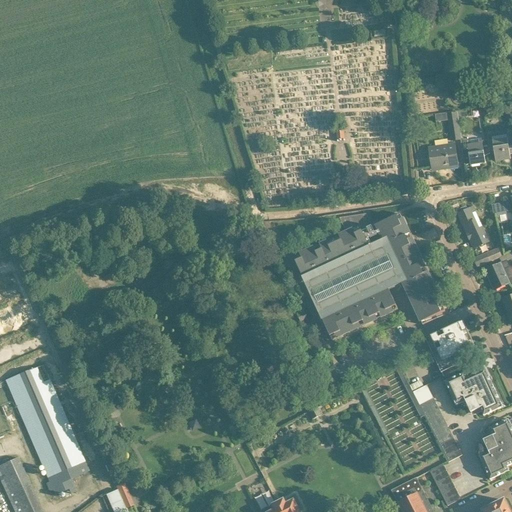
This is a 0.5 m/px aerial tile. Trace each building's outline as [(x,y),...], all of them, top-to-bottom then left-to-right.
[(460,140),(460,139),(458,123),(456,112),(447,113),(452,141),(460,140)] [(509,146),(511,145),(511,134),(492,137),(496,162),(511,159),(509,146)] [(460,139),(460,140),(461,140),(465,167),(470,164),(471,165),(485,163),(484,157),(490,154),(488,140),(482,141),(481,139),(467,141),(467,140),(460,139)] [(446,149),(429,152),(432,168),(449,166),(449,169),(459,167),(455,144),(448,145),(448,146),(446,149)] [(510,211),(508,201),(492,205),(493,214),(510,211)] [(456,213),(457,213),(458,214),(474,249),(489,242),(473,207),(466,210),(465,208),(469,206),(468,205),(464,208),(460,210),(456,213)] [(333,239),(335,244),(330,247),(328,243),(328,242),(320,245),(322,250),(317,253),(315,249),(315,248),(300,255),(302,259),(297,262),(295,257),(294,258),(295,261),(293,262),(293,261),(292,261),(302,283),(312,278),(312,277),(310,275),(316,272),(318,274),(317,275),(319,275),(319,274),(318,274),(317,272),(323,269),(324,271),(324,272),(332,269),(332,268),(331,268),(330,265),(336,263),(337,265),(337,266),(352,260),(351,259),(350,257),(355,254),(357,256),(356,256),(357,257),(371,251),(362,232),(367,229),(370,235),(375,233),(375,232),(366,214),(340,218),(346,233),(339,237),(340,237),(341,241),(336,244),(334,239),(333,239)] [(413,304),(414,303),(413,303),(416,302),(420,311),(418,312),(417,311),(417,312),(423,325),(444,315),(443,315),(442,313),(445,312),(445,310),(444,311),(441,313),(437,304),(440,302),(440,303),(440,302),(441,303),(436,291),(435,291),(435,292),(432,293),(428,284),(431,283),(432,284),(432,283),(427,272),(426,272),(427,273),(423,274),(419,265),(423,264),(414,244),(405,223),(404,224),(404,225),(401,226),(397,217),(400,216),(401,216),(401,214),(377,225),(382,236),(383,236),(382,235),(385,234),(389,243),(386,244),(387,247),(387,246),(387,245),(389,244),(393,252),(396,258),(393,259),(392,256),(391,257),(395,265),(396,265),(396,264),(398,263),(402,272),(400,273),(399,273),(404,284),(405,284),(407,282),(411,291),(409,292),(408,292),(413,304)] [(152,231),(169,233),(170,222),(153,220),(152,231)] [(474,259),(477,267),(501,256),(498,249),(474,259)] [(511,282),(511,272),(510,268),(510,267),(508,261),(500,265),(500,264),(486,270),(495,290),(509,284),(509,283),(511,282)] [(388,313),(387,310),(393,307),(396,306),(397,310),(398,310),(389,291),(387,287),(387,286),(376,291),(377,292),(378,294),(373,297),(371,294),(372,294),(371,293),(360,299),(361,299),(362,302),(356,305),(355,302),(355,301),(344,306),(344,307),(345,307),(346,309),(340,312),(338,310),(339,309),(337,309),(337,310),(338,310),(339,312),(333,315),(332,313),(332,312),(321,317),(331,337),(332,340),(333,340),(333,339),(331,336),(334,335),(340,332),(341,335),(341,336),(357,329),(356,328),(356,329),(356,328),(355,328),(354,325),(363,321),(364,325),(373,321),(372,321),(372,320),(372,321),(370,318),(375,316),(379,314),(381,317),(380,317),(381,318),(389,314),(389,313),(389,314),(388,313)] [(511,295),(503,299),(511,325),(511,295)] [(139,307),(126,317),(130,323),(143,314),(139,307)] [(297,314),(301,322),(307,319),(304,311),(297,314)] [(475,346),(473,342),(463,321),(425,339),(441,373),(458,365),(453,356),(475,346)] [(124,341),(117,345),(120,351),(127,348),(124,341)] [(85,464),(43,365),(34,369),(6,381),(49,482),(46,484),(50,492),(53,490),(55,495),(68,489),(70,494),(75,492),(73,487),(74,486),(71,479),(89,472),(85,464)] [(502,407),(503,406),(486,370),(485,370),(485,369),(467,378),(465,373),(445,382),(456,406),(466,402),(471,413),(473,412),(476,414),(482,412),(484,416),(502,408),(502,407)] [(414,391),(423,387),(420,380),(411,384),(414,391)] [(351,390),(354,395),(362,391),(359,386),(351,390)] [(419,405),(422,411),(436,404),(433,398),(419,405)] [(422,411),(425,417),(439,410),(436,404),(422,411)] [(309,413),(313,420),(322,415),(318,408),(309,413)] [(425,417),(428,423),(442,415),(439,410),(425,417)] [(428,423),(431,428),(445,421),(442,415),(428,423)] [(486,439),(483,440),(489,452),(479,456),(490,480),(509,472),(508,471),(509,471),(509,470),(507,466),(511,464),(511,426),(509,421),(508,420),(508,421),(508,420),(489,429),(491,433),(485,436),(486,439)] [(431,428),(434,434),(448,427),(445,421),(431,428)] [(434,434),(437,440),(451,433),(448,427),(434,434)] [(437,440),(440,445),(454,438),(451,433),(437,440)] [(440,445),(443,451),(457,444),(454,438),(440,445)] [(443,451),(446,457),(460,450),(457,444),(443,451)] [(460,450),(446,457),(448,463),(462,456),(460,450)] [(430,472),(433,478),(447,471),(444,465),(430,472)] [(433,478),(436,483),(450,477),(447,471),(433,478)] [(436,483),(439,489),(452,482),(450,477),(436,483)] [(433,511),(423,491),(417,478),(408,483),(403,483),(391,489),(397,502),(398,502),(402,511),(300,511),(294,501),(286,505),(283,501),(274,505),(277,510),(272,511),(433,511)] [(439,489),(442,495),(455,488),(452,482),(439,489)] [(116,487),(126,508),(133,505),(124,484),(116,487)] [(442,495),(445,501),(458,494),(455,488),(442,495)] [(458,494),(445,501),(448,506),(461,499),(458,494)] [(510,511),(504,500),(484,511),(482,511),(510,511)]
